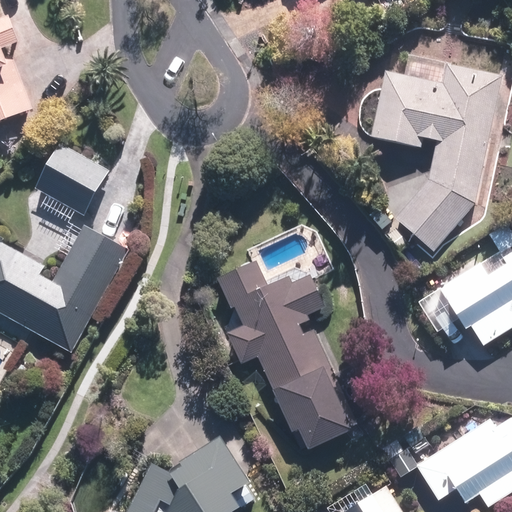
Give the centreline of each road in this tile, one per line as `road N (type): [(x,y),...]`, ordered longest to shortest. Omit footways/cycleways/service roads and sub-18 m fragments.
road 1 (residential): [(233,115),(344,218),(377,264),(402,347),(428,365),(511,383)]
road 2 (residential): [(233,115),(193,132),(158,105),(128,56),(122,0)]
road 3 (residential): [(182,0),(236,79),(233,115)]
